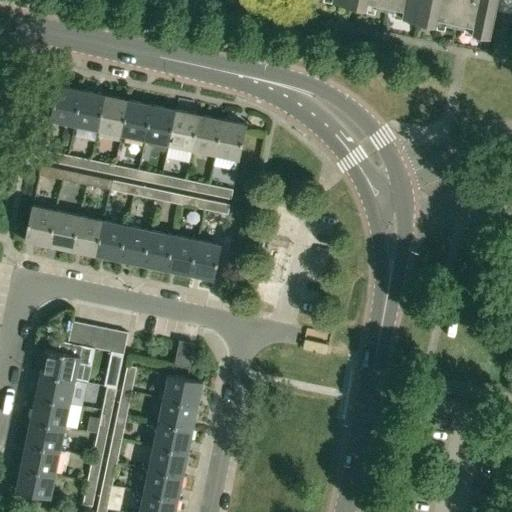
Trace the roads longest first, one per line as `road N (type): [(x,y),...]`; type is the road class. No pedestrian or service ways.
road 1 (residential): [(248,327),(21,279),(6,357)]
road 2 (tertiary): [(233,74),(0,22)]
road 3 (tertiary): [(344,511),(387,291)]
road 4 (tertiary): [(400,178),(383,144),(347,105),(305,82),(233,74)]
road 5 (residential): [(209,511),(248,327)]
road 6 (tertiary): [(233,74),(300,112),(366,193)]
road 7 (residential): [(511,134),(400,178)]
